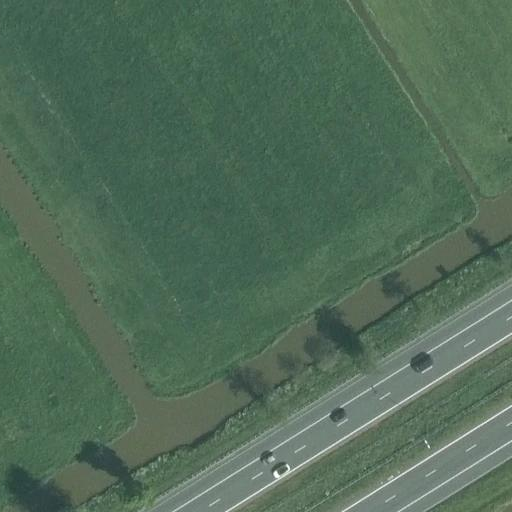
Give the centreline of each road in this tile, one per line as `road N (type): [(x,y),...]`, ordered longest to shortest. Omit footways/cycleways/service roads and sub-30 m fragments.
road 1 (motorway): [(511,316),(198,511)]
road 2 (motorway): [(386,511),(511,433)]
